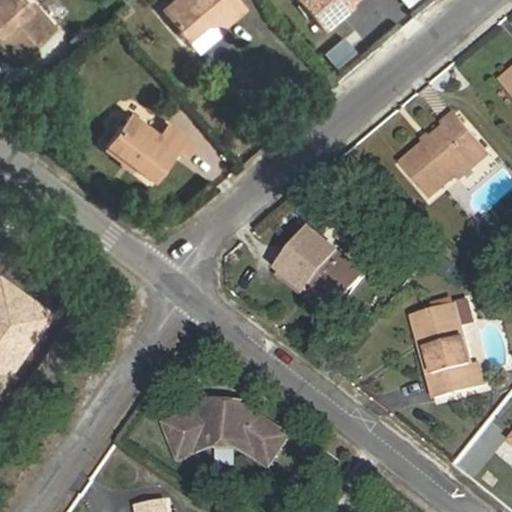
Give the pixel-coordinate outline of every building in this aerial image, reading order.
[(0,0),(0,48),(12,61),(50,26),(30,3),(24,7),(17,0),(0,0)] [(233,0),(174,0),(168,6),(166,20),(176,33),(193,33),(206,22),(213,17),(229,20),(241,9),(233,0)] [(351,6),(349,3),(346,0),(294,0),(321,31),(351,6)] [(166,20),(168,6),(159,13),(166,20)] [(213,17),(206,22),(221,27),(229,20),(213,17)] [(193,33),(176,33),(184,41),(193,33)] [(0,112),(14,100),(0,86),(0,112)] [(128,113),(104,145),(132,166),(150,179),(172,150),(178,156),(189,143),(165,124),(156,135),(128,113)] [(486,150),(459,118),(402,165),(430,198),(486,150)] [(132,166),(104,145),(100,149),(127,171),(132,166)] [(313,234),(281,271),(311,295),(308,299),(332,319),(365,276),(313,234)] [(511,293),(511,292),(511,268),(498,280),(511,293)] [(311,295),(281,271),(277,276),(308,299),(311,295)] [(0,391),(52,315),(3,281),(0,285),(0,391)] [(428,346),(423,347),(437,400),(485,387),(479,365),(472,366),(456,305),(420,314),(428,346)] [(414,315),(423,347),(428,346),(420,314),(414,315)] [(208,415),(169,429),(180,459),(212,448),(242,448),(271,467),(288,442),(258,421),(251,413),(214,408),(208,415)] [(169,429),(166,430),(178,464),(209,453),(238,453),(268,472),(271,475),(293,441),(251,413),(258,421),(288,442),(271,468),(242,448),(212,448),(180,459),(169,429)]
